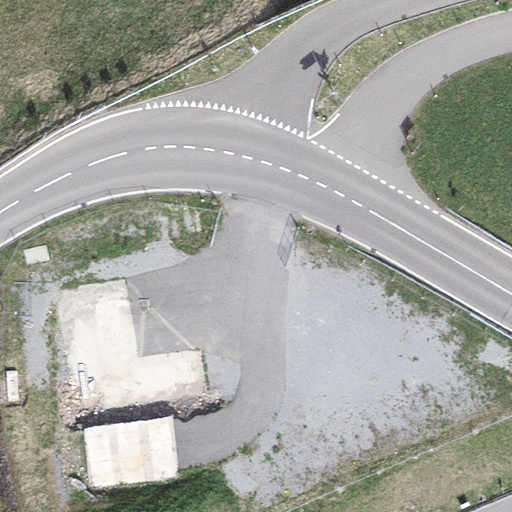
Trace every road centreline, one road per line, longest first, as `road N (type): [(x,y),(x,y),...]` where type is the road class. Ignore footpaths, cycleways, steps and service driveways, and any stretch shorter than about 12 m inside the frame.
road 1 (residential): [(326,187),(396,93),(447,54),(511,35)]
road 2 (secondary): [(393,0),(343,18),(308,44),(241,114),(220,157)]
road 3 (primary): [(0,214),(95,168),(147,157),(220,157)]
road 4 (primary): [(326,187),(511,292)]
